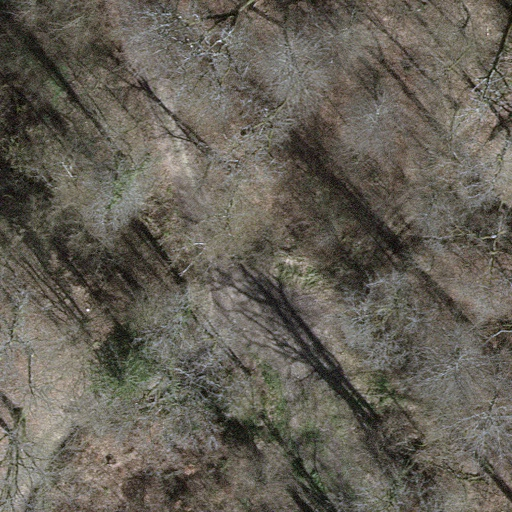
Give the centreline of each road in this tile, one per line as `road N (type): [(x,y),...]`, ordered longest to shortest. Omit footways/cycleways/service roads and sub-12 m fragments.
road 1 (track): [(7,511),(193,224)]
road 2 (track): [(193,224),(116,0)]
